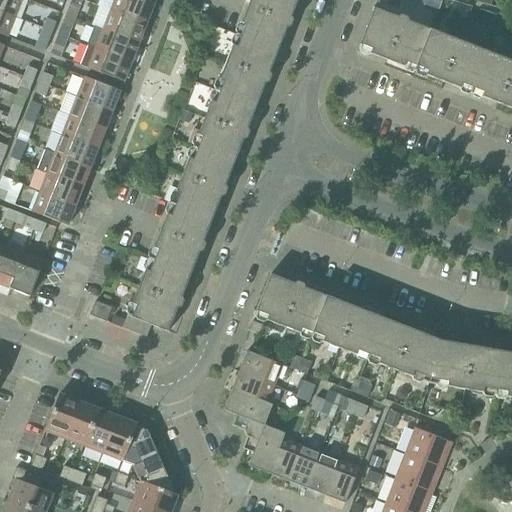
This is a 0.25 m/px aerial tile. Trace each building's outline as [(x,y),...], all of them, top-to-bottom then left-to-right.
[(0,0),(0,10),(15,17),(21,0),(0,0)] [(82,0),(71,0),(70,6),(79,9),(82,0)] [(140,0),(115,0),(111,10),(147,24),(154,5),(140,0)] [(250,0),(238,34),(279,50),(287,28),(288,28),(291,26),(293,22),(278,17),(280,13),(292,17),(298,0),(250,0)] [(428,0),(426,5),(426,7),(437,11),(441,0),(428,0)] [(414,71),(415,71),(431,30),(409,21),(408,17),(402,15),(398,17),(374,8),(358,49),(405,67),(406,62),(416,66),(414,71)] [(15,17),(0,10),(0,33),(8,37),(15,17)] [(111,10),(104,29),(139,43),(147,24),(111,10)] [(47,18),(43,28),(53,32),(57,22),(47,18)] [(62,24),(59,34),(68,37),(72,28),(62,24)] [(95,26),(88,45),(132,62),(139,43),(104,29),(95,26)] [(53,32),(43,28),(36,46),(46,50),(53,32)] [(426,75),(471,93),(487,52),(465,43),(463,39),(457,37),(454,39),(431,30),(415,71),(417,71),(418,67),(428,71),(426,75)] [(68,37),(59,34),(55,44),(64,47),(68,37)] [(216,89),(216,90),(257,106),(266,83),(254,78),(256,75),(270,80),(272,76),(270,73),(279,50),(238,34),(237,35),(242,37),(238,47),(233,45),(220,79),(224,81),(221,91),(216,89)] [(88,45),(80,65),(124,82),(132,62),(88,45)] [(511,59),(510,60),(487,52),(471,93),(511,108),(511,59)] [(28,67),(24,76),(34,80),(38,70),(28,67)] [(44,72),(40,82),(49,86),(53,76),(44,72)] [(34,80),(24,76),(21,86),(30,90),(34,80)] [(85,77),(77,97),(113,111),(121,91),(85,77)] [(49,86),(40,82),(36,92),(45,96),(49,86)] [(194,145),(194,147),(235,162),(244,140),(248,138),(249,134),(235,128),(236,125),(248,129),(257,106),(216,90),(215,91),(220,93),(216,103),(212,101),(198,135),(203,137),(199,147),(194,145)] [(77,97),(70,116),(106,130),(113,111),(77,97)] [(14,104),(10,114),(19,118),(23,108),(14,104)] [(29,110),(25,120),(34,124),(38,114),(29,110)] [(185,111),(181,120),(190,124),(194,114),(185,111)] [(19,118),(10,114),(6,124),(16,128),(19,118)] [(70,116),(63,135),(98,149),(106,130),(70,116)] [(34,124),(25,120),(21,130),(31,134),(34,124)] [(63,135),(55,154),(91,168),(98,149),(63,135)] [(0,142),(0,154),(5,156),(8,146),(0,142)] [(172,202),(172,203),(213,219),(222,197),(225,195),(227,191),(212,185),(214,182),(226,186),(235,162),(194,147),(193,148),(198,150),(194,159),(189,158),(176,192),(181,194),(177,204),(172,202)] [(14,148),(10,158),(20,162),(23,152),(14,148)] [(55,154),(46,150),(38,169),(48,173),(83,187),(91,168),(55,154)] [(20,162),(10,158),(6,168),(16,172),(20,162)] [(48,173),(40,192),(76,206),(83,187),(48,173)] [(8,191),(0,187),(0,198),(5,201),(8,191)] [(76,206),(40,192),(33,212),(68,226),(76,206)] [(172,203),(150,259),(191,275),(200,252),(188,247),(190,243),(204,249),(206,245),(204,241),(213,219),(172,203)] [(5,218),(15,222),(19,213),(9,209),(5,218)] [(19,213),(15,222),(25,226),(28,217),(19,213)] [(37,220),(34,230),(43,233),(47,224),(37,220)] [(0,260),(0,284),(11,289),(25,253),(6,246),(0,260)] [(25,253),(11,289),(31,296),(44,261),(25,253)] [(191,275),(150,259),(150,260),(154,262),(150,271),(146,270),(132,304),(137,306),(133,315),(129,314),(123,328),(147,337),(152,325),(169,332),(178,308),(178,309),(182,307),(183,303),(169,297),(170,293),(182,298),(191,275)] [(311,337),(312,337),(328,296),(306,288),(304,284),(300,282),(294,297),(290,295),(295,284),(271,274),(255,315),(301,333),(303,329),(312,333),(311,337)] [(367,359),(368,359),(384,318),(361,309),(356,321),(352,319),(358,305),(354,303),(350,305),(328,296),(312,337),(313,338),(314,333),(324,337),(322,342),(357,355),(359,351),(368,354),(367,359)] [(91,315),(108,322),(113,307),(96,301),(91,315)] [(422,381),(429,383),(441,340),(417,331),(416,327),(412,326),(406,340),(402,339),(407,327),(384,318),(368,359),(369,360),(370,355),(380,359),(378,363),(413,377),(414,372),(424,376),(422,381)] [(242,349),(247,351),(251,352),(262,325),(253,321),(242,349)] [(494,394),(495,395),(502,351),(479,347),(477,344),(472,343),(469,358),(465,358),(468,345),(441,340),(429,383),(437,385),(438,380),(448,382),(447,386),(484,393),(484,388),(495,390),(494,394)] [(247,351),(239,371),(275,385),(283,365),(251,352),(247,351)] [(511,397),(511,352),(502,351),(495,395),(496,395),(497,390),(507,392),(506,397),(511,397)] [(290,367),(299,370),(303,359),(295,356),(290,367)] [(303,359),(299,370),(307,374),(312,363),(303,359)] [(239,371),(232,390),(267,404),(268,403),(275,385),(239,371)] [(350,391),(359,394),(363,383),(355,380),(350,391)] [(304,381),(301,389),(313,394),(316,385),(304,381)] [(363,383),(359,394),(367,397),(371,386),(363,383)] [(313,394),(301,389),(298,398),(309,402),(313,394)] [(249,419),(265,425),(273,405),(268,403),(267,404),(232,390),(224,410),(237,415),(233,426),(245,430),(249,419)] [(45,431),(65,439),(80,402),(60,394),(45,431)] [(312,408),(320,411),(325,400),(316,397),(312,408)] [(325,400),(320,411),(329,415),(333,403),(325,400)] [(347,411),(355,414),(360,403),(351,400),(347,411)] [(65,439),(84,446),(99,409),(80,402),(65,439)] [(360,403),(355,414),(364,418),(368,407),(360,403)] [(84,446),(103,453),(118,416),(99,409),(84,446)] [(390,411),(385,424),(394,428),(399,415),(390,411)] [(103,453),(122,461),(137,424),(118,416),(103,453)] [(511,422),(480,445),(486,453),(511,435),(511,422)] [(122,461),(133,465),(157,453),(148,430),(137,426),(138,424),(137,424),(122,461)] [(249,465),(269,473),(282,438),(283,438),(285,433),(265,425),(258,441),(248,436),(243,449),(254,453),(249,465)] [(416,428),(406,454),(442,468),(452,442),(416,428)] [(269,473),(288,481),(301,445),(283,438),(282,438),(269,473)] [(288,481),(307,488),(320,453),(301,445),(288,481)] [(141,481),(141,482),(172,494),(172,493),(173,489),(157,453),(133,465),(141,481)] [(307,488),(326,495),(339,460),(320,453),(307,488)] [(406,454),(396,478),(432,492),(442,468),(406,454)] [(47,459),(36,455),(32,466),(43,470),(47,459)] [(370,465),(379,468),(382,459),(373,456),(370,465)] [(339,460),(326,495),(346,503),(359,468),(339,460)] [(60,477),(71,481),(76,470),(64,466),(60,477)] [(16,480),(9,499),(41,511),(46,511),(54,494),(41,489),(45,477),(17,467),(13,479),(16,480)] [(76,470),(71,481),(82,485),(87,474),(76,470)] [(369,471),(365,480),(377,485),(381,475),(369,471)] [(118,472),(114,483),(125,487),(129,476),(118,472)] [(96,473),(91,485),(103,489),(107,478),(96,473)] [(396,478),(386,503),(410,511),(424,511),(432,492),(396,478)] [(141,482),(133,501),(162,511),(171,511),(178,495),(172,493),(172,494),(141,482)] [(97,496),(93,507),(104,511),(109,500),(97,496)] [(41,511),(9,499),(3,511),(41,511)] [(162,511),(133,501),(128,511),(162,511)] [(410,511),(386,503),(382,511),(410,511)]
